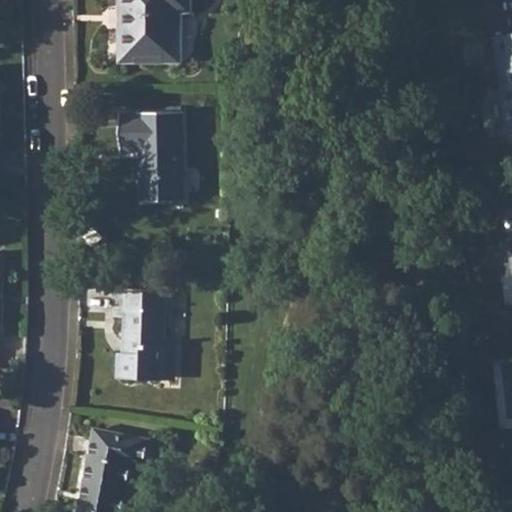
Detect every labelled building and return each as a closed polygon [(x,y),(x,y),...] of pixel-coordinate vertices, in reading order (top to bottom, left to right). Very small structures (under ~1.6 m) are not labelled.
[(128,0),(128,36),(121,36),(121,62),(184,62),(185,13),(196,12),(195,0),(128,0)] [(511,32),(497,35),(511,135),(511,32)] [(123,115),(123,147),(142,147),(143,199),(185,199),(184,110),(143,111),(143,114),(123,115)] [(117,309),(117,316),(126,317),(125,339),(128,339),(128,352),(121,352),(120,376),(177,378),(177,345),(167,344),(168,293),(118,291),(118,298),(127,299),(126,310),(117,309)] [(97,429),(81,511),(127,511),(137,463),(149,465),(153,440),(97,429)]
